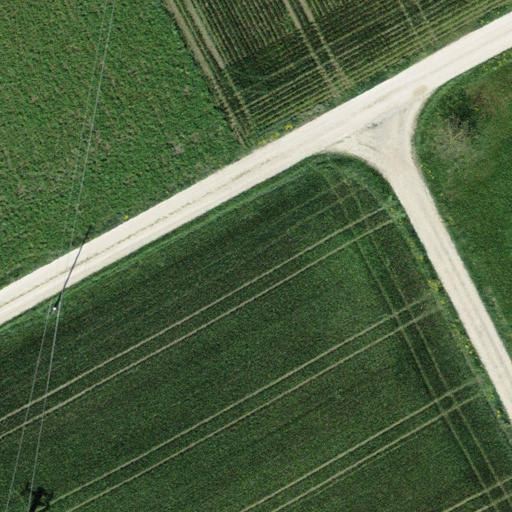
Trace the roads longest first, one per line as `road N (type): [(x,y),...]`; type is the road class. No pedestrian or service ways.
road 1 (track): [(0,303),(511,24)]
road 2 (track): [(358,111),(511,414)]
